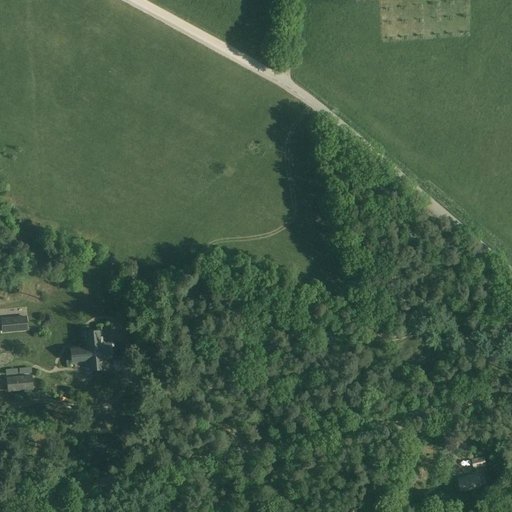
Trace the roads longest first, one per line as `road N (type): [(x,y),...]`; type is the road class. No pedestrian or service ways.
road 1 (track): [(0,502),(403,412)]
road 2 (unknown): [(511,343),(449,329),(370,348),(217,356),(140,380)]
road 3 (unclassified): [(511,270),(286,81)]
road 4 (track): [(286,81),(136,0)]
